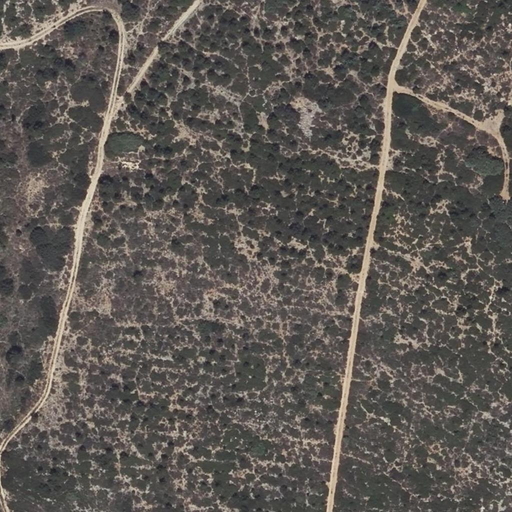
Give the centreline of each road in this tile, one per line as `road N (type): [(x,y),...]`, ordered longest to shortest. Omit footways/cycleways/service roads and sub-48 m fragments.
road 1 (track): [(328,511),(395,65),(423,0)]
road 2 (track): [(198,0),(106,118),(42,393),(0,445)]
road 3 (track): [(106,118),(123,27),(109,7),(68,18),(12,49),(0,47)]
